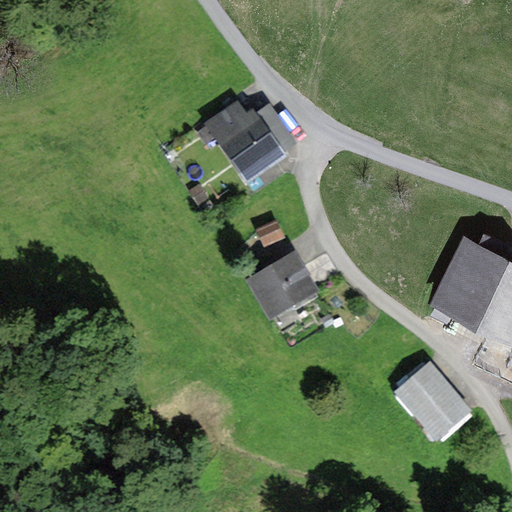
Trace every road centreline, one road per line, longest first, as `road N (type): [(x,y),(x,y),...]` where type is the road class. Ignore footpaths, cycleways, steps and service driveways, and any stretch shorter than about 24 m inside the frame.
road 1 (track): [(318,0),(298,168),(313,228),(337,270),(471,376),(511,464)]
road 2 (track): [(201,0),(270,99),(305,131),(511,204)]
